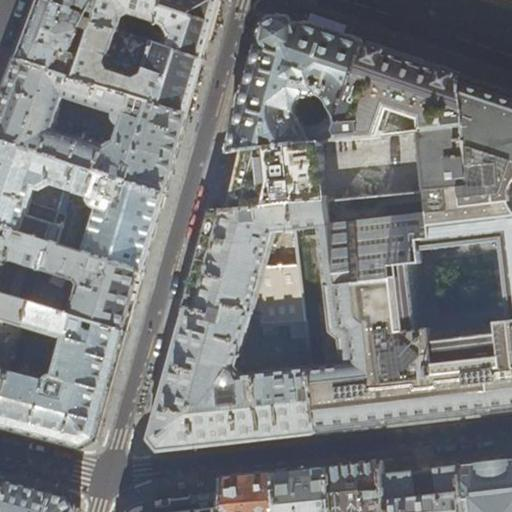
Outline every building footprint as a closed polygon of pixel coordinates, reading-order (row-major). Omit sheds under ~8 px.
[(40,0),(38,7),(19,60),(78,79),(95,25),(103,0),(40,0)] [(103,0),(95,25),(137,39),(143,20),(164,27),(166,30),(161,46),(204,59),(212,30),(220,0),(103,0)] [(230,153),(246,151),(284,147),(323,141),(335,140),(367,45),(343,38),(327,34),(306,26),(303,24),(301,30),(300,31),(300,29),(298,25),(295,22),(290,20),(285,19),(281,18),(276,19),(272,21),(268,25),(266,28),(264,33),(264,38),(264,42),(267,47),(266,49),(259,47),(244,102),(230,153)] [(309,18),(306,26),(327,34),(343,38),(346,31),(309,18)] [(197,85),(204,59),(161,46),(137,39),(95,25),(78,79),(189,115),(197,85)] [(436,419),(511,410),(511,96),(503,93),(410,62),(367,45),(335,140),(380,136),(389,110),(423,122),(424,132),(467,127),(473,187),(430,192),(329,201),(293,204),(296,231),(300,266),(306,323),(319,433),(347,429),(436,419)] [(19,60),(17,63),(7,91),(3,101),(0,110),(0,140),(85,168),(167,193),(178,153),(189,115),(78,79),(19,60)] [(3,89),(7,91),(17,63),(14,61),(3,89)] [(424,132),(430,192),(473,187),(467,127),(424,132)] [(0,225),(53,243),(60,245),(69,216),(32,203),(36,189),(43,190),(51,187),(52,185),(76,193),(85,168),(0,140),(0,225)] [(238,183),(232,209),(293,204),(329,201),(323,141),(284,147),(246,151),(238,183)] [(156,232),(167,193),(85,168),(76,193),(69,216),(60,245),(144,273),(156,232)] [(199,264),(186,310),(249,327),(252,317),(255,318),(256,327),(306,323),(300,266),(265,269),(275,233),(296,231),(293,204),(232,209),(214,210),(211,222),(199,264)] [(0,225),(0,293),(33,304),(35,303),(53,243),(0,225)] [(137,301),(144,273),(60,245),(53,243),(35,303),(128,332),(137,301)] [(0,417),(13,371),(26,328),(33,304),(0,293),(0,417)] [(85,448),(98,440),(112,391),(128,332),(35,303),(33,304),(26,328),(65,339),(56,376),(52,376),(49,377),(46,380),(13,371),(0,417),(0,425),(16,430),(85,448)] [(194,447),(319,433),(306,323),(256,327),(249,327),(186,310),(177,345),(158,411),(150,440),(159,451),(194,447)] [(351,464),(328,467),(331,511),(386,511),(384,476),(383,461),(351,464)] [(511,511),(511,462),(494,464),(461,468),(464,511),(511,511)] [(301,469),(275,472),(277,511),(331,511),(328,467),(301,469)] [(417,472),(384,476),(386,511),(464,511),(461,468),(430,471),(430,474),(432,474),(434,481),(437,481),(439,497),(415,499),(413,484),(416,483),(416,475),(417,475),(417,472)] [(222,477),(221,494),(220,511),(277,511),(275,472),(245,475),(222,477)] [(0,477),(0,502),(8,479),(0,477)] [(40,488),(8,479),(0,502),(0,511),(77,511),(78,509),(74,501),(71,495),(40,488)] [(220,511),(221,494),(180,499),(146,503),(135,511),(220,511)]
